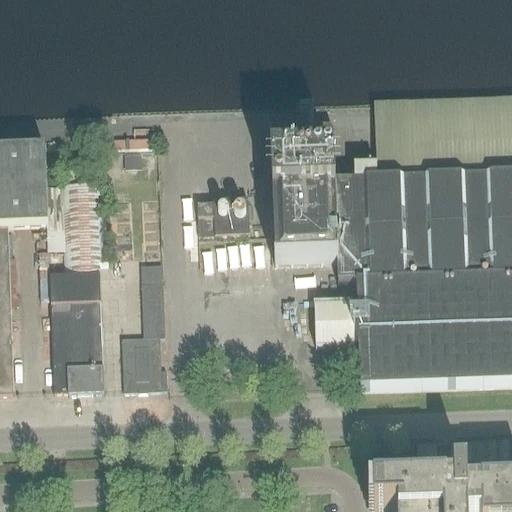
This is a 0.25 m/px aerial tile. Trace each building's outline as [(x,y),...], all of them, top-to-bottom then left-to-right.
[(511,102),(374,108),(376,171),(353,172),(354,188),(335,189),(332,130),(269,133),(275,271),(337,269),(338,289),(356,288),(357,310),(314,311),(316,353),(359,352),(360,396),(511,390),(511,102)] [(0,401),(12,401),(6,235),(48,233),(45,154),(0,155),(0,401)] [(160,157),(142,158),(143,170),(161,169),(160,157)] [(49,281),(54,399),(68,399),(68,400),(104,399),(99,279),(108,279),(104,189),(78,190),(77,174),(59,175),(63,281),(49,281)] [(213,205),(213,209),(215,242),(249,241),(248,204),(213,205)] [(215,242),(213,209),(197,210),(198,242),(215,242)] [(165,344),(163,289),(162,270),(139,270),(139,290),(141,290),(143,344),(121,344),(123,398),(162,397),(162,396),(167,396),(166,375),(161,376),(160,344),(165,344)] [(485,442),(486,464),(498,464),(497,441),(485,442)] [(509,441),(497,441),(498,464),(510,463),(509,441)] [(474,464),(473,443),(473,442),(450,443),(450,465),(474,464)] [(473,442),(473,443),(474,464),(486,464),(485,442),(473,442)] [(417,468),(437,467),(436,443),(416,444),(417,468)] [(417,468),(417,492),(438,491),(437,467),(417,468)] [(399,492),(373,493),(373,496),(373,501),(373,508),(373,509),(373,511),(511,511),(511,489),(503,489),(485,490),(480,490),(480,491),(467,491),(466,482),(466,478),(464,478),(453,479),(453,491),(446,492),(446,491),(442,491),(438,491),(417,492),(412,492),(399,492)]
